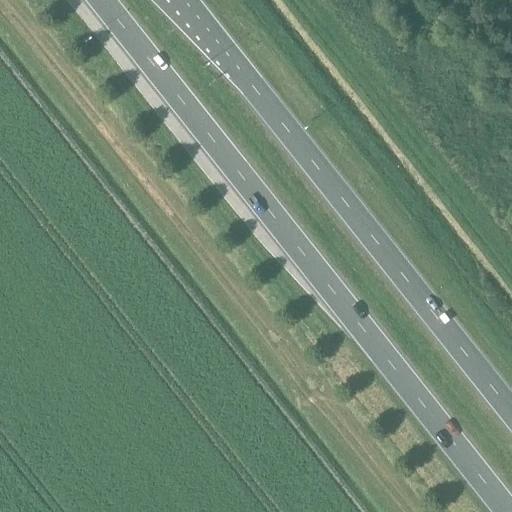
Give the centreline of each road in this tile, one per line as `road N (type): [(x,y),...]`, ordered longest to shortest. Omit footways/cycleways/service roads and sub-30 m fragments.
road 1 (trunk): [(103,0),(508,511)]
road 2 (trunk): [(511,416),(181,0)]
